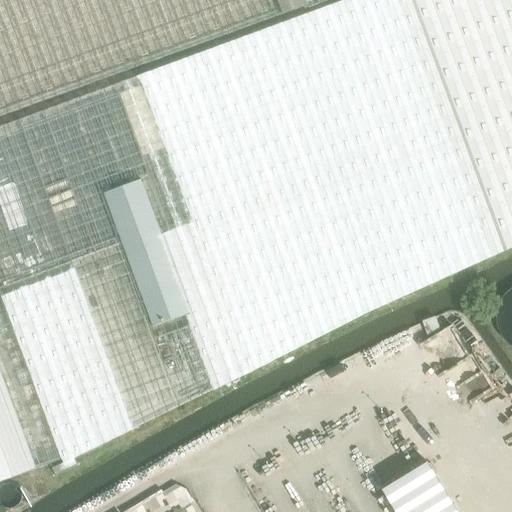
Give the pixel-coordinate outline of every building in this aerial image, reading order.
[(511,0),(349,0),(0,127),(0,294),(61,460),(77,454),(78,458),(245,376),(366,315),(511,247),(511,0)] [(282,16),(276,0),(0,0),(0,118),(93,85),(282,16)] [(305,10),(332,0),(331,0),(276,0),(282,16),(304,8),(305,10)] [(0,483),(61,460),(0,294),(0,483)] [(458,511),(428,463),(382,491),(395,511),(458,511)]
